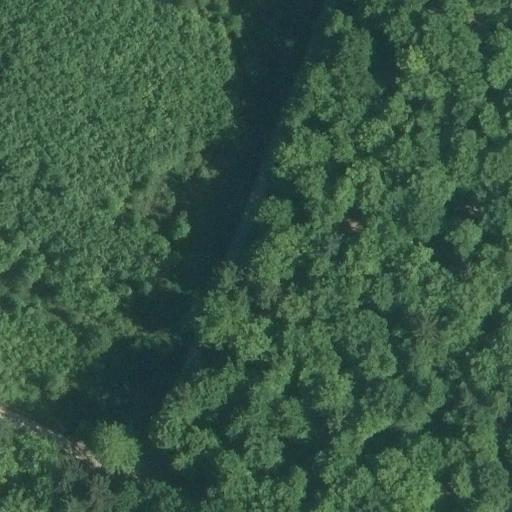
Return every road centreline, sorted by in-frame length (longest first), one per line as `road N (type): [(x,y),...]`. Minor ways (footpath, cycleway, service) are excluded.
road 1 (track): [(144,465),(329,0)]
road 2 (track): [(0,410),(144,465)]
road 3 (track): [(144,465),(8,511)]
road 4 (track): [(144,465),(262,511)]
